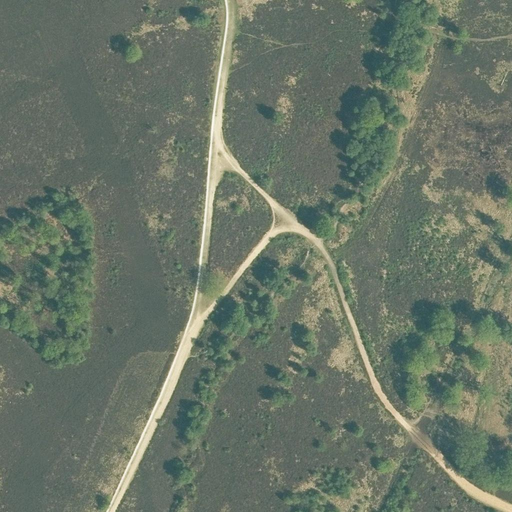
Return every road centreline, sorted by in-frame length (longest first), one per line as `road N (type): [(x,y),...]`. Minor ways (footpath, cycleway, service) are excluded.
road 1 (track): [(315,241),(379,393),(468,488),(510,511)]
road 2 (track): [(198,324),(112,511)]
road 3 (track): [(215,159),(198,324)]
road 4 (track): [(228,0),(215,159)]
road 5 (track): [(198,324),(281,214)]
